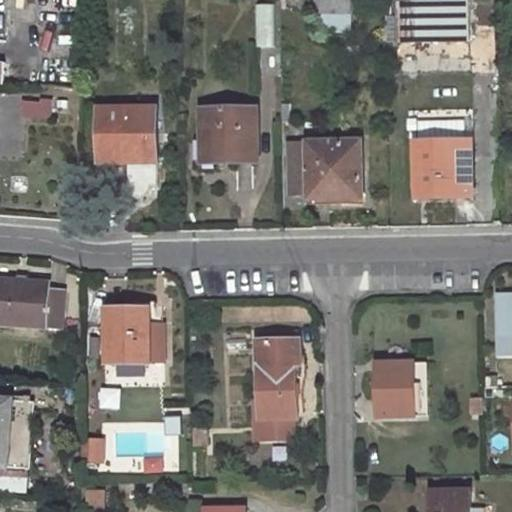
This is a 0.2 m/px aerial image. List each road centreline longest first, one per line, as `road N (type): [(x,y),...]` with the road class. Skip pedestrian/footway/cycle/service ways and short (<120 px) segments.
road 1 (residential): [(0,234),(93,250),(336,248)]
road 2 (residential): [(336,248),(336,511)]
road 3 (residential): [(336,248),(511,245)]
